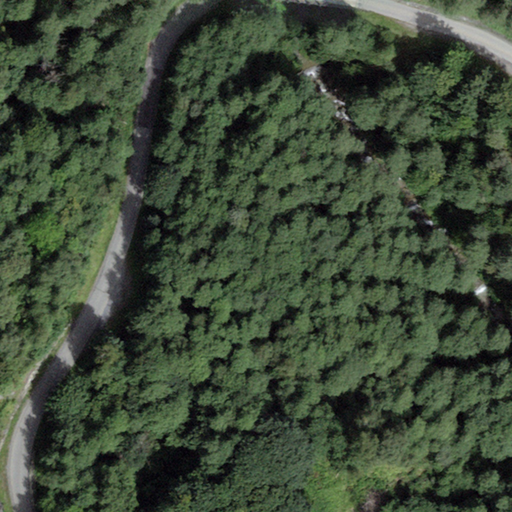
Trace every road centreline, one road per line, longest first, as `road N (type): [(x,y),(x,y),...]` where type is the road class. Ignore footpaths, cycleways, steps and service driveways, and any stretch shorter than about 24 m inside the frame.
road 1 (unclassified): [(23,511),(27,427),(118,247),(163,47),(206,0)]
road 2 (unclassified): [(362,0),(511,58)]
